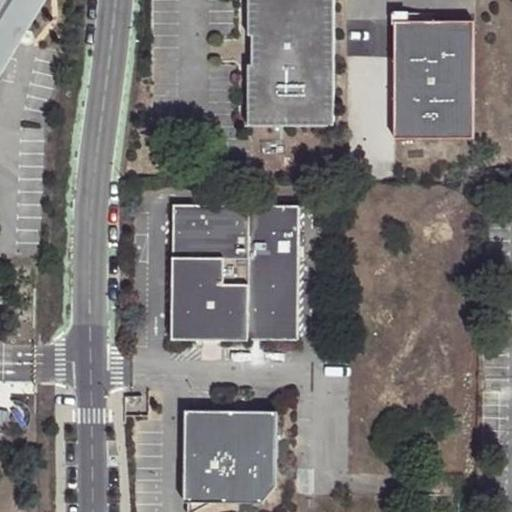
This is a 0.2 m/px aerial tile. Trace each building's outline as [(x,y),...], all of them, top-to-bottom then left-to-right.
[(0,0),(0,56),(34,0),(0,0)] [(334,0),(247,0),(248,38),(252,37),(253,65),(248,65),(248,130),(336,129),(334,0)] [(422,23),(422,14),(398,14),(398,23),(422,23)] [(395,23),(396,140),(476,140),(474,22),(422,23),(398,23),(395,23)] [(304,208),(254,209),(255,344),(304,343),(304,208)] [(254,209),(177,209),(177,344),(255,344),(254,209)] [(150,398),(127,398),(126,419),(151,418),(150,398)] [(288,414),(196,414),(196,505),(200,504),(200,511),(211,511),(225,504),(274,504),(288,489),(288,414)]
